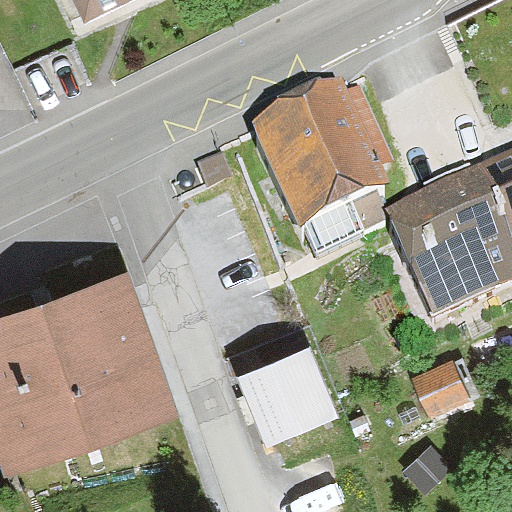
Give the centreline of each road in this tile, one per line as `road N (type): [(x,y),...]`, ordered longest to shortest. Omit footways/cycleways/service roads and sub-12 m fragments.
road 1 (residential): [(122,131),(252,511)]
road 2 (tertiary): [(384,0),(122,131)]
road 3 (tertiary): [(122,131),(0,189)]
